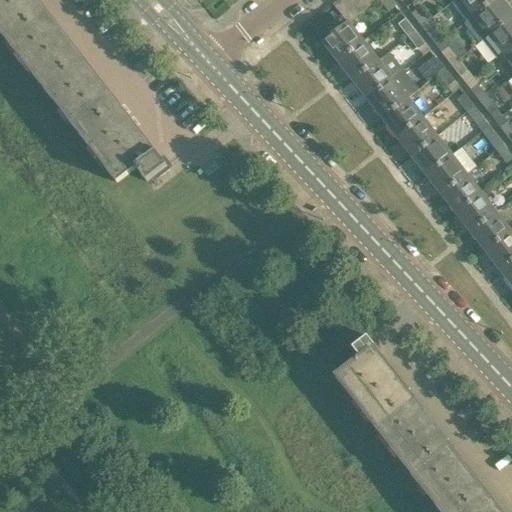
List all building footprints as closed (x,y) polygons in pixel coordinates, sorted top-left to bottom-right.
[(0,0),(0,33),(117,183),(136,168),(147,183),(167,167),(156,152),(156,153),(150,157),(28,0),(0,0)] [(349,23),(356,17),(342,0),(338,0),(332,6),(347,23),(349,22),(349,23)] [(358,0),(342,0),(356,17),(366,10),(358,0)] [(358,0),(366,10),(376,2),(373,0),(358,0)] [(395,7),(389,0),(378,0),(388,13),(395,7)] [(473,17),(494,0),(455,0),(451,4),(466,23),(473,17)] [(511,17),(511,12),(502,0),(494,0),(473,17),(487,36),(511,17)] [(411,14),(421,27),(428,22),(418,8),(411,14)] [(496,60),(502,55),(511,47),(511,17),(487,36),(482,41),(496,60)] [(408,38),(415,32),(405,19),(398,25),(408,38)] [(336,63),(364,41),(349,23),(349,22),(347,23),(321,43),(336,63)] [(437,34),(428,22),(421,27),(431,39),(437,34)] [(424,44),(415,32),(408,38),(417,50),(424,44)] [(379,60),(364,41),(336,63),(351,82),(379,60)] [(451,65),(458,60),(447,46),(440,51),(451,65)] [(511,47),(502,55),(511,67),(511,47)] [(444,70),(434,56),(427,62),(437,75),(444,70)] [(379,60),(351,82),(366,101),(393,79),(379,60)] [(467,71),(458,60),(451,65),(460,77),(467,71)] [(454,82),(444,70),(437,75),(446,87),(454,82)] [(408,98),(393,79),(366,101),(381,120),(408,98)] [(480,103),(487,97),(477,84),(470,90),(480,103)] [(474,108),(463,94),(457,100),(467,113),(474,108)] [(497,109),(487,97),(480,103),(489,115),(497,109)] [(395,139),(423,117),(408,98),(381,120),(395,139)] [(474,108),(467,113),(476,125),(483,120),(474,108)] [(438,136),(423,117),(395,139),(410,157),(438,136)] [(510,141),(511,138),(511,129),(507,122),(499,128),(510,141)] [(503,146),(493,133),(486,138),(496,151),(503,146)] [(425,176),(452,155),(438,136),(410,157),(425,176)] [(511,156),(503,146),(496,151),(506,164),(511,158),(511,156)] [(467,174),(452,155),(425,176),(440,195),(467,174)] [(454,214),(482,193),(467,174),(440,195),(454,214)] [(497,212),(482,193),(454,214),(469,233),(497,212)] [(484,252),(511,231),(497,212),(469,233),(484,252)] [(511,260),(511,231),(484,252),(499,271),(511,260)] [(511,288),(511,260),(499,271),(511,288)] [(494,511),(445,449),(369,351),(374,347),(367,337),(353,349),(359,357),(334,376),(440,511),(494,511)]
